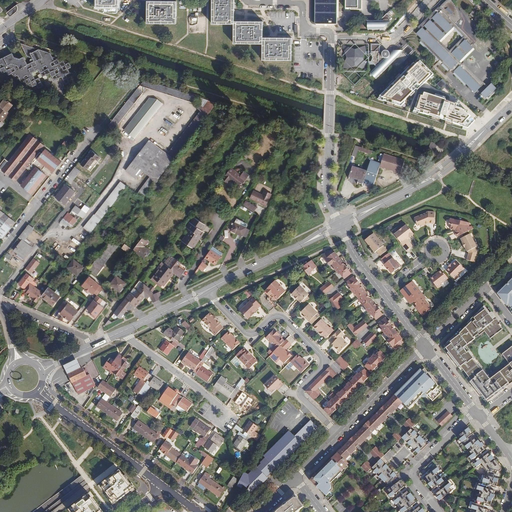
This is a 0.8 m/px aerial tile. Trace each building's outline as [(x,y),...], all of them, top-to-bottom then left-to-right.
[(175,25),(176,0),(146,0),(146,25),(175,25)] [(234,12),(234,0),(213,0),(212,24),(235,25),(235,45),(263,44),(263,60),(291,60),(292,60),(292,35),(272,35),(263,35),(263,19),(234,18),(234,12)] [(315,0),(316,26),(337,26),(336,0),(315,0)] [(345,0),(345,10),(350,10),(350,11),(361,11),(361,0),(345,0)] [(442,62),(450,71),(452,68),(455,71),(454,72),(475,93),(484,83),(464,62),(462,64),(459,61),(473,48),(471,46),(474,43),(473,42),(456,25),(461,19),(461,18),(461,16),(460,15),(459,12),(455,5),(451,0),(446,0),(445,2),(439,7),(442,10),(439,13),(438,12),(432,18),(435,21),(433,23),(430,20),(424,26),(427,29),(425,31),(422,28),(416,34),(421,38),(420,40),(440,61),(442,59),(444,61),(442,62)] [(461,18),(461,19),(456,25),(473,42),(475,40),(473,35),(472,31),(469,25),(465,16),(461,11),(459,12),(460,15),(461,16),(461,18)] [(391,21),(387,16),(380,24),(368,23),(368,31),(374,31),(374,30),(376,30),(376,32),(384,32),(384,29),(387,28),(387,25),(391,21)] [(379,53),(380,43),(371,43),(371,53),(369,53),(369,43),(355,43),(342,44),(342,59),(342,72),(354,83),(367,72),(365,66),(373,66),(376,68),(369,75),(375,81),(389,67),(387,64),(401,55),(398,48),(388,56),(388,55),(387,54),(386,53),(384,53),(383,53),(382,54),(381,53),(379,53)] [(50,53),(22,44),(21,44),(27,56),(33,58),(34,61),(27,65),(24,64),(23,65),(22,63),(20,62),(20,61),(19,61),(18,61),(18,60),(16,61),(15,59),(12,58),(10,59),(10,58),(8,59),(7,58),(4,57),(1,59),(0,58),(0,71),(3,73),(4,74),(11,76),(12,76),(18,78),(18,79),(22,77),(24,80),(20,82),(20,83),(30,86),(31,85),(36,87),(37,88),(44,91),(45,90),(38,77),(35,79),(31,71),(38,68),(40,72),(41,71),(45,73),(46,73),(50,72),(52,75),(57,76),(57,77),(60,76),(68,79),(76,75),(75,74),(70,73),(68,69),(72,67),(69,62),(52,57),(50,53)] [(415,53),(406,44),(399,51),(401,53),(401,55),(407,61),(414,53),(415,53)] [(14,57),(12,53),(4,57),(7,58),(8,59),(10,58),(10,59),(12,58),(15,59),(16,61),(18,60),(18,61),(19,61),(20,61),(20,62),(22,63),(23,65),(24,64),(27,65),(23,57),(20,59),(14,57)] [(426,73),(413,59),(368,93),(387,102),(405,92),(407,93),(409,90),(407,88),(415,82),(426,73)] [(68,79),(60,76),(64,85),(69,82),(68,79)] [(445,88),(447,90),(450,88),(443,79),(437,84),(442,91),(445,88)] [(186,100),(190,94),(144,80),(140,85),(186,100)] [(487,97),(488,98),(497,90),(491,84),(481,94),(486,99),(487,97)] [(420,87),(398,107),(454,128),(465,122),(462,120),(443,105),(420,87)] [(143,93),(137,88),(108,125),(113,130),(143,93)] [(198,97),(190,94),(186,100),(196,103),(198,97)] [(199,97),(196,103),(193,112),(201,111),(167,154),(152,143),(129,173),(136,178),(142,170),(150,176),(156,181),(217,103),(199,97)] [(124,130),(135,139),(163,103),(157,99),(150,98),(124,130)] [(7,102),(4,99),(1,104),(2,104),(0,106),(0,120),(2,122),(9,113),(7,111),(13,105),(8,101),(7,102)] [(29,135),(27,138),(41,149),(43,146),(29,135)] [(53,172),(62,162),(45,149),(43,151),(41,149),(27,138),(9,162),(4,159),(0,164),(0,169),(5,173),(9,168),(17,174),(13,179),(16,182),(26,168),(31,172),(21,186),(32,194),(47,175),(41,171),(39,170),(43,164),(45,166),(53,172)] [(126,170),(129,173),(152,143),(149,140),(126,170)] [(70,146),(64,141),(62,144),(68,149),(70,146)] [(372,152),(355,146),(352,155),(356,157),(359,151),(371,154),(372,152)] [(100,157),(92,151),(81,164),(87,169),(95,159),(97,160),(100,157)] [(383,154),(381,163),(380,167),(402,173),(405,159),(383,154)] [(366,170),(354,166),(349,178),(363,182),(375,184),(380,167),(381,163),(371,160),(366,170)] [(80,171),(75,167),(65,179),(70,184),(80,171)] [(13,179),(17,174),(9,168),(5,173),(13,179)] [(239,178),(228,170),(220,181),(225,185),(227,182),(238,189),(247,178),(242,174),(239,178)] [(156,181),(150,176),(136,194),(142,199),(156,181)] [(126,186),(121,182),(94,215),(95,216),(100,220),(126,186)] [(75,191),(66,184),(64,187),(60,191),(60,192),(55,198),(63,204),(71,195),(72,196),(75,191)] [(269,194),(262,191),(260,195),(252,191),(248,199),(264,206),(269,194)] [(83,203),(78,199),(74,204),(75,205),(74,208),(72,210),(82,218),(90,209),(85,205),(83,207),(81,205),(83,203)] [(255,207),(245,201),(242,205),(252,211),(255,207)] [(15,222),(0,210),(0,237),(1,239),(15,222)] [(71,214),(68,212),(63,218),(72,225),(73,225),(79,217),(75,215),(74,216),(72,213),(71,214)] [(428,223),(434,224),(435,212),(428,212),(426,212),(426,213),(415,217),(416,220),(415,221),(418,226),(421,225),(422,226),(425,224),(428,223)] [(85,229),(95,216),(94,215),(83,228),(85,229)] [(100,220),(95,216),(85,229),(90,233),(100,220)] [(72,225),(63,218),(61,222),(67,226),(68,225),(71,227),(72,225)] [(469,222),(450,218),(449,223),(452,223),(450,229),(456,230),(457,232),(455,233),(457,238),(473,228),(472,226),(469,227),(469,225),(469,222)] [(202,226),(194,220),(190,225),(186,231),(189,232),(183,242),(187,245),(186,247),(191,249),(194,244),(202,233),(199,231),(202,226)] [(245,230),(236,222),(229,229),(239,238),(245,230)] [(414,234),(406,224),(394,234),(407,250),(412,246),(407,240),(406,238),(408,236),(409,237),(414,234)] [(34,229),(28,225),(19,237),(22,240),(14,251),(18,253),(16,255),(22,259),(25,257),(32,247),(28,245),(30,242),(26,239),(34,229)] [(470,234),(460,239),(462,243),(465,248),(464,248),(467,251),(468,251),(469,253),(467,260),(475,263),(476,260),(478,252),(475,249),(476,247),(470,234)] [(376,255),(380,260),(389,253),(375,235),(369,241),(378,253),(376,255)] [(148,242),(142,238),(132,250),(132,251),(143,260),(148,254),(142,249),(143,247),(142,246),(143,244),(145,245),(148,242)] [(118,246),(110,241),(103,250),(111,256),(118,246)] [(132,250),(125,244),(121,248),(129,254),(132,251),(132,250)] [(211,248),(209,251),(203,258),(214,265),(221,255),(220,254),(220,253),(217,251),(216,251),(215,251),(216,250),(213,248),(212,248),(211,248)] [(111,256),(103,250),(96,259),(104,265),(111,256)] [(321,255),(329,266),(332,264),(339,258),(335,253),(334,254),(331,250),(321,255)] [(68,262),(59,255),(57,258),(58,259),(59,257),(66,262),(65,264),(66,265),(68,262)] [(386,267),(394,276),(402,270),(401,269),(402,267),(400,265),(398,265),(391,255),(383,261),(387,266),(386,267)] [(177,268),(180,264),(169,257),(163,265),(164,266),(153,280),(161,286),(163,283),(167,279),(168,280),(172,275),(178,279),(183,273),(177,268)] [(334,270),(336,272),(344,266),(339,258),(332,264),(336,269),(334,270)] [(104,265),(96,259),(88,269),(96,276),(104,265)] [(84,267),(74,260),(68,267),(77,275),(84,267)] [(39,263),(36,261),(29,270),(32,272),(39,263)] [(305,267),(303,268),(309,276),(312,274),(311,273),(317,268),(312,261),(308,264),(305,267)] [(450,268),(446,271),(456,280),(459,276),(459,275),(465,269),(457,261),(452,265),(450,268)] [(206,266),(201,263),(197,268),(202,272),(206,266)] [(340,275),(344,279),(351,274),(349,271),(346,268),(344,266),(336,272),(339,276),(340,275)] [(431,280),(437,287),(440,284),(439,283),(447,277),(442,270),(433,276),(434,277),(431,280)] [(34,279),(27,273),(24,277),(19,283),(19,284),(24,288),(25,288),(30,282),(30,281),(32,281),(34,279)] [(125,284),(113,275),(107,283),(119,293),(125,284)] [(102,289),(103,288),(89,276),(82,285),(86,288),(85,290),(88,293),(89,291),(93,294),(94,293),(97,295),(99,294),(102,289)] [(360,286),(354,277),(347,283),(351,289),(350,290),(351,292),(360,286)] [(511,277),(501,289),(502,290),(498,293),(503,299),(505,297),(511,306),(511,277)] [(277,300),(285,292),(274,281),(266,289),(267,290),(264,292),(269,297),(270,295),(271,294),(273,296),(273,298),(275,299),(277,299),(277,300)] [(406,298),(411,304),(413,302),(422,295),(416,287),(417,286),(413,281),(400,291),(406,298)] [(41,296),(44,293),(30,282),(25,288),(23,290),(26,293),(33,298),(32,299),(36,302),(41,296)] [(330,282),(325,286),(329,291),(334,287),(330,282)] [(309,295),(300,286),(292,294),(295,297),(294,297),(297,300),(298,300),(301,303),(309,295)] [(325,286),(319,290),(324,295),(329,291),(325,286)] [(360,286),(351,292),(354,296),(356,294),(359,298),(366,293),(360,286)] [(55,293),(48,287),(44,293),(41,296),(53,306),(60,297),(58,295),(55,293)] [(107,293),(102,289),(99,294),(104,298),(107,293)] [(140,289),(137,292),(133,297),(129,293),(117,309),(123,314),(126,309),(128,311),(132,306),(135,308),(146,294),(140,289)] [(343,298),(339,293),(334,297),(338,302),(343,298)] [(371,299),(366,293),(359,298),(357,299),(362,306),(364,304),(371,299)] [(155,294),(149,297),(152,303),(158,300),(155,294)] [(426,299),(423,294),(422,295),(413,302),(417,307),(419,310),(418,313),(420,315),(423,315),(427,312),(428,312),(432,309),(425,300),(426,299)] [(261,306),(252,297),(248,300),(250,302),(240,312),(247,319),(250,317),(251,317),(255,313),(255,312),(258,309),(257,309),(261,306)] [(331,299),(328,301),(336,311),(339,309),(335,304),(331,299)] [(366,311),(368,313),(376,306),(371,299),(364,304),(368,309),(366,311)] [(67,319),(70,322),(78,311),(68,303),(66,305),(62,302),(57,309),(61,312),(60,313),(63,316),(64,317),(64,316),(67,318),(66,319),(67,319)] [(91,303),(82,315),(85,317),(91,308),(94,305),(91,303)] [(312,324),(320,316),(310,305),(302,313),(305,315),(307,318),(306,319),(312,324)] [(373,316),(376,320),(383,314),(376,306),(368,313),(371,317),(373,316)] [(511,346),(502,354),(509,364),(490,379),(483,370),(482,371),(472,359),(473,358),(464,347),(474,339),(473,337),(478,334),(479,335),(484,331),(490,339),(502,329),(499,324),(500,323),(491,312),(490,313),(484,306),(470,319),(472,321),(459,334),(458,332),(444,346),(449,352),(447,353),(459,368),(460,366),(471,381),(470,382),(481,396),(483,395),(486,400),(484,401),(486,403),(487,401),(503,390),(501,388),(508,383),(510,384),(511,382),(511,346)] [(85,317),(93,324),(100,315),(91,308),(85,317)] [(213,316),(210,313),(202,320),(212,331),(212,332),(215,336),(223,328),(220,324),(217,320),(218,320),(213,316)] [(388,321),(386,318),(379,323),(383,328),(381,330),(383,333),(392,326),(390,324),(388,321)] [(189,327),(183,320),(180,324),(186,330),(189,327)] [(323,335),(326,338),(334,331),(330,327),(329,328),(321,320),(314,327),(320,332),(319,333),(322,336),(323,335)] [(365,321),(359,325),(363,330),(368,326),(365,321)] [(350,323),(347,326),(355,336),(358,334),(354,329),(350,323)] [(359,325),(354,329),(358,334),(363,330),(359,325)] [(398,333),(392,326),(383,333),(385,336),(388,335),(391,339),(398,333)] [(173,343),(178,347),(180,344),(178,343),(185,333),(178,327),(174,333),(171,337),(169,340),(173,343)] [(278,333),(275,329),(266,338),(277,349),(285,341),(279,335),(277,334),(278,333)] [(339,329),(333,335),(332,336),(336,340),(333,343),(335,345),(334,346),(340,352),(347,344),(340,336),(343,333),(339,329)] [(233,337),(228,332),(221,339),(232,351),(239,343),(235,339),(234,340),(233,338),(233,337)] [(377,337),(372,333),(368,337),(373,342),(377,337)] [(388,341),(395,351),(404,342),(402,340),(402,339),(398,333),(391,339),(388,341)] [(368,337),(363,341),(364,342),(368,346),(373,342),(368,337)] [(291,344),(286,339),(285,341),(277,349),(273,352),(284,363),(292,355),(288,351),(287,353),(285,351),(287,349),(291,344)] [(357,340),(352,344),(357,349),(362,344),(357,340)] [(177,349),(178,347),(173,343),(172,345),(167,342),(160,350),(168,356),(175,348),(177,349)] [(212,346),(200,363),(194,372),(207,381),(212,375),(203,368),(215,350),(212,346)] [(244,348),(236,356),(243,362),(249,369),(256,362),(257,360),(254,358),(252,358),(250,355),(251,354),(248,351),(247,351),(244,348)] [(374,354),(371,357),(378,364),(380,362),(383,360),(386,357),(380,351),(375,355),(374,354)] [(298,354),(290,362),(302,373),(310,365),(305,360),(304,361),(302,359),(298,354)] [(129,361),(121,355),(115,363),(111,360),(106,367),(109,369),(108,370),(112,373),(113,371),(115,373),(114,374),(116,378),(121,378),(124,381),(128,375),(125,373),(127,369),(129,366),(127,364),(128,363),(129,361)] [(236,356),(230,361),(237,368),(243,362),(236,356)] [(194,372),(200,363),(198,361),(196,363),(188,357),(183,364),(194,372)] [(344,361),(342,359),(340,357),(335,361),(340,366),(344,361)] [(370,361),(365,366),(371,372),(374,369),(377,366),(378,364),(371,357),(369,360),(370,361)] [(66,373),(79,366),(76,359),(62,366),(66,373)] [(349,366),(344,361),(340,366),(344,370),(349,366)] [(81,368),(79,366),(66,373),(67,376),(67,375),(81,368)] [(395,395),(401,401),(409,409),(413,405),(411,404),(413,402),(414,404),(418,400),(417,399),(418,397),(420,398),(422,396),(422,397),(426,397),(427,395),(433,401),(441,392),(437,387),(438,386),(432,378),(430,379),(426,375),(428,372),(423,367),(395,395)] [(83,371),(81,368),(67,375),(77,395),(94,386),(89,375),(88,376),(85,370),(83,371)] [(146,386),(152,377),(141,369),(136,375),(146,382),(144,385),(146,386)] [(332,369),(328,374),(330,376),(332,379),(333,378),(333,379),(337,374),(332,369)] [(358,373),(355,376),(363,383),(371,376),(364,369),(359,373),(358,373)] [(325,371),(321,376),(325,380),(330,376),(328,374),(325,371)] [(283,384),(275,375),(264,385),(272,393),(276,389),(279,386),(280,387),(283,384)] [(215,386),(232,399),(245,380),(242,378),(235,388),(228,382),(229,381),(222,376),(215,386)] [(321,376),(316,380),(321,385),(324,382),(325,380),(321,376)] [(354,379),(350,383),(357,389),(363,383),(355,376),(353,378),(354,379)] [(164,385),(152,377),(146,386),(149,388),(151,386),(159,392),(164,385)] [(121,394),(102,380),(97,387),(117,401),(121,394)] [(245,380),(232,399),(243,407),(250,398),(241,392),(247,383),(245,380)] [(347,385),(344,389),(350,396),(357,389),(350,383),(349,382),(346,384),(347,385)] [(314,383),(309,388),(313,392),(314,391),(315,391),(317,388),(319,387),(314,383)] [(168,407),(172,410),(181,396),(169,388),(165,395),(168,397),(171,399),(173,401),(172,403),(171,403),(168,407)] [(339,392),(336,395),(337,396),(344,402),(350,396),(344,389),(340,393),(339,392)] [(314,400),(319,396),(315,391),(314,391),(313,392),(310,396),(314,400)] [(333,400),(337,396),(336,395),(333,391),(327,397),(331,401),(333,399),(333,400)] [(401,401),(395,395),(389,401),(396,407),(397,408),(400,405),(399,404),(401,401)] [(181,396),(172,410),(175,412),(177,408),(178,407),(177,407),(179,405),(185,409),(187,410),(192,403),(181,396)] [(331,401),(330,401),(338,409),(344,402),(337,396),(333,400),(333,399),(331,401)] [(96,407),(108,415),(113,407),(102,400),(96,407)] [(324,410),(330,416),(338,409),(330,401),(327,404),(328,405),(324,410)] [(396,407),(389,401),(383,407),(391,414),(394,411),(393,410),(396,407)] [(142,409),(138,406),(131,416),(135,419),(142,409)] [(113,407),(108,415),(117,421),(122,414),(113,407)] [(452,416),(448,411),(437,422),(442,426),(452,416)] [(384,421),(388,418),(383,413),(382,414),(380,412),(378,412),(375,416),(381,422),(383,420),(384,421)] [(318,428),(306,416),(264,456),(266,458),(261,463),(262,464),(258,468),(257,467),(250,474),(244,472),(237,486),(240,487),(242,487),(243,485),(248,488),(247,489),(249,494),(252,492),(253,490),(255,492),(268,478),(267,477),(276,468),(277,469),(318,428)] [(381,422),(375,416),(369,421),(375,428),(378,425),(379,427),(382,423),(381,422)] [(412,428),(415,424),(409,419),(404,424),(410,430),(412,428)] [(157,433),(138,420),(133,428),(137,430),(154,442),(157,438),(159,436),(161,433),(158,431),(157,433)] [(203,438),(206,440),(210,435),(213,431),(199,421),(194,428),(205,436),(203,438)] [(246,437),(251,440),(253,437),(250,435),(256,426),(250,421),(244,431),(246,433),(248,434),(246,437)] [(375,428),(369,421),(364,426),(370,432),(371,433),(376,429),(375,428)] [(370,432),(364,426),(358,432),(365,439),(366,439),(369,436),(368,435),(370,432)] [(467,426),(463,431),(464,433),(463,434),(462,433),(457,436),(460,439),(457,441),(467,454),(470,452),(472,455),(469,457),(477,467),(482,463),(486,470),(498,468),(496,466),(499,464),(495,460),(494,458),(492,455),(490,456),(488,453),(483,457),(480,453),(485,449),(483,446),(484,445),(482,442),(481,443),(467,426)] [(168,438),(173,430),(170,428),(165,436),(168,438)] [(404,436),(403,437),(405,439),(407,437),(410,440),(408,442),(410,445),(412,443),(418,449),(416,451),(418,453),(428,444),(412,428),(410,430),(404,436)] [(176,432),(173,430),(168,438),(171,440),(176,432)] [(393,435),(399,441),(403,437),(404,436),(398,430),(393,435)] [(365,439),(358,432),(354,436),(354,437),(357,440),(356,441),(360,445),(363,442),(362,441),(365,439)] [(210,435),(206,440),(209,442),(211,439),(219,445),(224,439),(215,433),(212,437),(210,435)] [(201,437),(195,446),(201,449),(206,440),(201,437)] [(250,443),(251,440),(246,437),(245,439),(240,437),(235,446),(241,450),(247,441),(250,443)] [(349,441),(343,447),(350,453),(352,451),(354,452),(357,449),(349,441)] [(171,449),(168,447),(166,450),(167,451),(166,453),(168,454),(166,457),(186,471),(191,463),(177,453),(179,451),(176,448),(174,451),(171,449)] [(343,447),(338,452),(344,459),(347,456),(348,458),(351,454),(350,453),(343,447)] [(369,453),(378,461),(381,459),(383,456),(375,447),(369,453)] [(338,452),(311,479),(317,486),(326,495),(325,497),(328,501),(334,496),(330,492),(332,490),(333,487),(332,484),(331,482),(341,472),(340,472),(349,464),(344,459),(338,452)] [(215,459),(208,454),(206,457),(213,463),(215,459)] [(213,463),(206,457),(201,464),(209,469),(213,463)] [(424,511),(425,511),(423,508),(422,509),(419,506),(415,509),(414,510),(411,506),(412,505),(416,502),(414,500),(415,499),(411,493),(410,494),(407,491),(403,494),(402,495),(399,491),(400,490),(404,487),(402,484),(403,484),(397,475),(381,459),(378,461),(372,467),(371,469),(387,485),(381,491),(386,497),(388,496),(395,505),(397,503),(402,509),(400,511),(424,511)] [(452,491),(450,488),(452,486),(448,481),(440,471),(436,465),(438,464),(434,459),(421,472),(423,475),(427,472),(429,474),(424,478),(433,490),(438,486),(441,490),(436,494),(438,497),(437,497),(439,501),(452,491)] [(361,467),(367,472),(371,469),(372,467),(367,461),(361,467)] [(479,494),(476,493),(473,502),(471,509),(470,511),(488,511),(489,510),(483,508),(484,503),(490,505),(492,498),(494,498),(495,494),(494,494),(495,491),(488,489),(490,484),(496,486),(498,479),(495,478),(498,468),(486,470),(485,475),(481,474),(479,483),(477,489),(480,490),(479,494)] [(210,475),(206,472),(199,483),(220,497),(226,488),(224,486),(223,488),(208,478),(210,475)] [(238,479),(234,477),(228,486),(232,488),(238,479)] [(386,497),(393,507),(395,505),(388,496),(386,497)] [(296,499),(295,498),(292,500),(296,505),(294,506),(291,503),(288,505),(289,506),(287,508),(285,506),(279,510),(277,511),(299,511),(305,508),(298,498),(296,499)]
